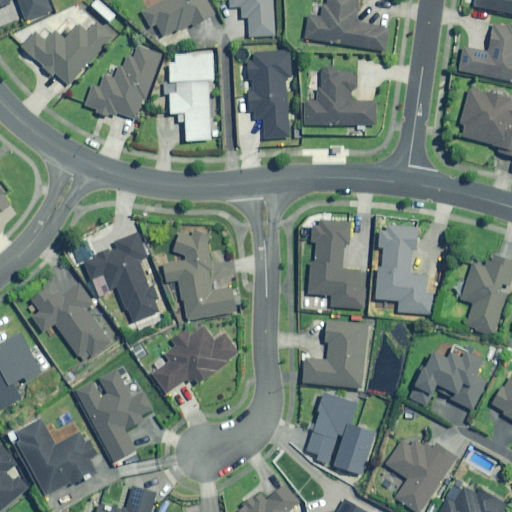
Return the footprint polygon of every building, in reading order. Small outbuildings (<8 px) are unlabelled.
[(51,11),(46,0),(0,0),(0,9),(20,3),(26,20),(51,11)] [(215,15),(206,0),(167,0),(143,13),(152,29),(158,25),(165,39),(193,24),(194,26),(215,15)] [(230,0),(231,8),(242,8),(243,19),(249,19),(251,39),(277,38),(274,0),(230,0)] [(358,0),(328,0),(328,5),(326,17),(309,15),(306,39),(386,51),(389,28),(356,23),(358,0)] [(511,0),(477,0),(476,6),(511,13),(511,0)] [(113,37),(98,23),(88,34),(79,25),(65,40),(56,32),(46,42),(35,32),(22,46),(68,87),(113,37)] [(511,27),(494,24),(489,53),(463,48),(459,71),(511,81),(511,27)] [(162,56),(139,47),(123,83),(105,77),(101,88),(94,86),(86,107),(116,118),(118,114),(137,121),(162,56)] [(251,113),(256,112),(256,121),(265,120),(266,139),(289,138),(285,79),(291,78),(289,52),(256,54),(257,65),(250,65),(251,81),(256,81),(256,92),(252,92),(250,92),(251,113)] [(215,81),(214,53),(176,55),(176,63),(169,64),(171,114),(179,114),(180,122),(187,122),(187,141),(211,140),(209,81),(215,81)] [(377,107),(357,107),(351,106),(351,90),(357,90),(357,70),(323,69),(323,76),(323,89),(320,89),(319,102),(306,102),(306,125),(377,126),(377,107)] [(511,100),(471,89),(462,123),(466,124),(462,137),(501,147),(499,153),(511,156),(511,100)] [(0,177),(0,176),(0,213),(12,205),(0,189),(0,177)] [(323,227),(315,227),(313,244),(318,244),(317,263),(313,263),(310,294),(332,296),(331,307),(363,309),(364,289),(360,289),(361,271),(343,270),(344,248),(349,248),(351,224),(323,222),(323,227)] [(388,231),(380,231),(379,248),(384,248),(383,268),(379,268),(378,300),(399,301),(399,313),(432,314),(433,292),(428,292),(429,276),(411,276),(412,252),(417,252),(418,229),(388,228),(388,231)] [(195,232),(192,239),(179,234),(171,251),(178,254),(179,264),(166,266),(168,282),(182,280),(184,297),(188,320),(236,312),(232,289),(213,292),(208,256),(212,248),(206,245),(209,238),(195,232)] [(99,254),(100,257),(85,263),(94,281),(104,277),(112,292),(119,289),(135,325),(160,314),(155,304),(159,302),(153,287),(150,288),(139,263),(148,259),(137,234),(116,244),(118,248),(111,252),(110,249),(99,254)] [(511,278),(511,265),(494,259),(491,268),(474,262),(461,300),(474,305),(466,328),(493,337),(511,278)] [(93,305),(80,285),(56,302),(47,289),(32,300),(40,311),(32,317),(43,333),(56,324),(82,362),(109,344),(86,310),(93,305)] [(413,324),(379,319),(369,389),(396,394),(402,353),(408,354),(413,324)] [(368,325),(328,321),(326,345),(330,345),(328,362),(305,359),(303,383),(361,389),(368,325)] [(214,343),(205,329),(166,355),(171,363),(153,375),(167,396),(194,378),(198,384),(240,356),(226,335),(214,343)] [(50,368),(29,331),(0,346),(0,410),(21,399),(13,385),(25,378),(26,381),(50,368)] [(485,360),(456,345),(448,360),(434,353),(411,398),(429,408),(437,390),(452,397),(451,400),(472,411),(487,382),(477,377),(485,360)] [(126,386),(118,371),(78,392),(116,463),(137,451),(127,431),(144,421),(142,416),(153,410),(137,380),(126,386)] [(511,377),(493,408),(511,419),(511,377)] [(98,458),(90,442),(88,443),(83,433),(55,446),(43,421),(17,433),(47,496),(84,478),(86,480),(91,478),(90,475),(95,473),(90,461),(98,458)] [(432,451),(408,434),(387,464),(408,479),(396,497),(416,511),(419,511),(457,458),(437,444),(432,451)] [(17,467),(0,446),(0,511),(27,490),(18,478),(13,482),(7,475),(17,467)] [(126,511),(100,504),(97,511),(151,511),(157,492),(133,486),(126,511)] [(289,511),(299,504),(285,487),(268,500),(262,491),(235,511),(289,511)] [(477,495),(465,487),(455,503),(449,500),(441,511),(503,511),(507,506),(480,490),(477,495)] [(364,511),(347,501),(339,511),(364,511)]
